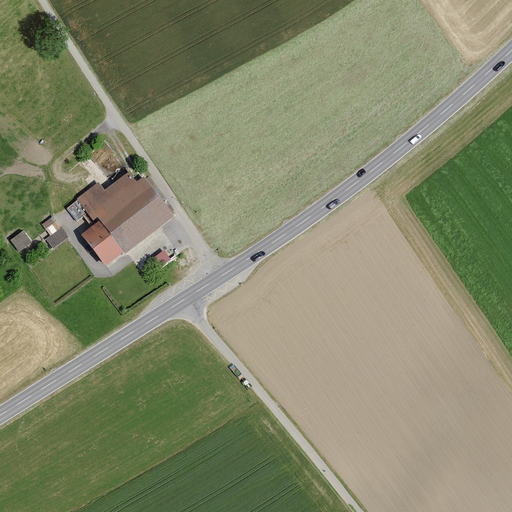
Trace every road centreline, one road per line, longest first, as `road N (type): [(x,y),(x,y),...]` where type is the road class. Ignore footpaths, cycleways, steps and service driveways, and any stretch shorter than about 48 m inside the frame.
road 1 (secondary): [(183,300),(364,176),(511,49)]
road 2 (unclassified): [(354,511),(183,300)]
road 3 (secondary): [(0,416),(183,300)]
